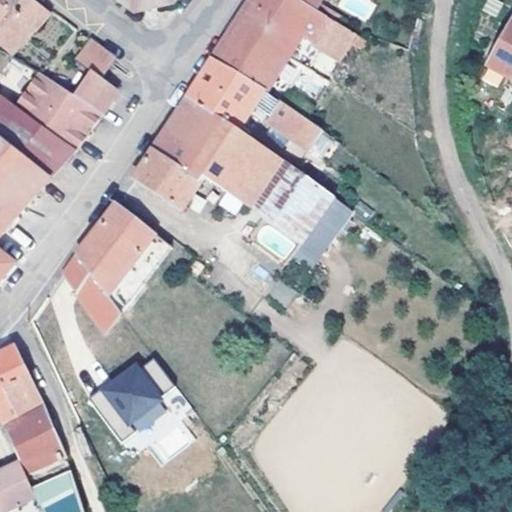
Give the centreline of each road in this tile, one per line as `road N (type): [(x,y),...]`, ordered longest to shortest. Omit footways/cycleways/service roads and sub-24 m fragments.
road 1 (tertiary): [(0,324),(39,282),(173,81)]
road 2 (track): [(8,315),(78,439),(97,511)]
road 3 (residential): [(173,81),(78,0)]
